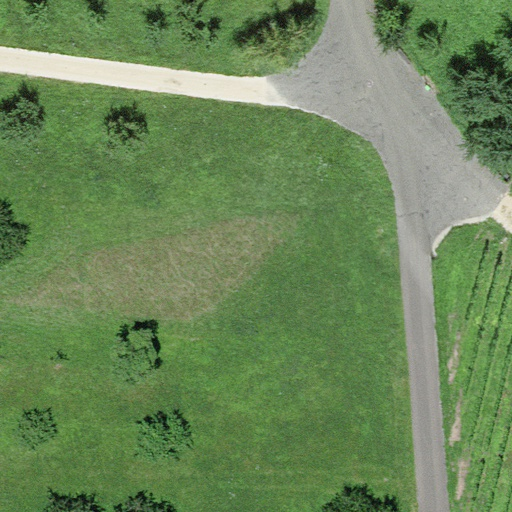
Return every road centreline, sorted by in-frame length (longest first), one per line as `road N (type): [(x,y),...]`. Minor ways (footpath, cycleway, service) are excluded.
road 1 (track): [(386,105),(409,222),(432,511)]
road 2 (track): [(0,55),(386,105)]
road 3 (track): [(511,226),(386,105)]
